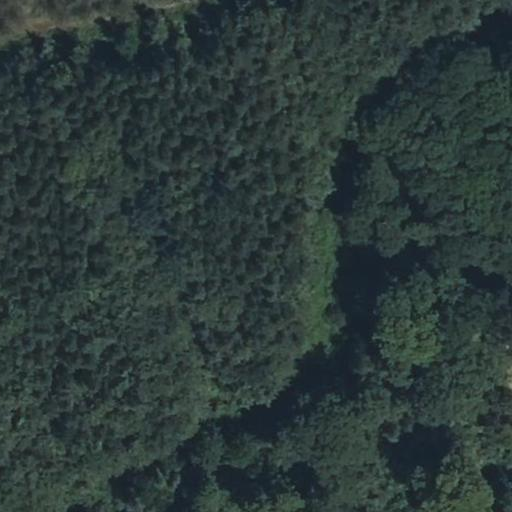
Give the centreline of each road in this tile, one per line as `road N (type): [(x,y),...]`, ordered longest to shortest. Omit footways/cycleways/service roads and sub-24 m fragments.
road 1 (track): [(0,501),(250,379),(286,331),(318,149),(364,78),(486,0)]
road 2 (track): [(0,22),(139,0)]
